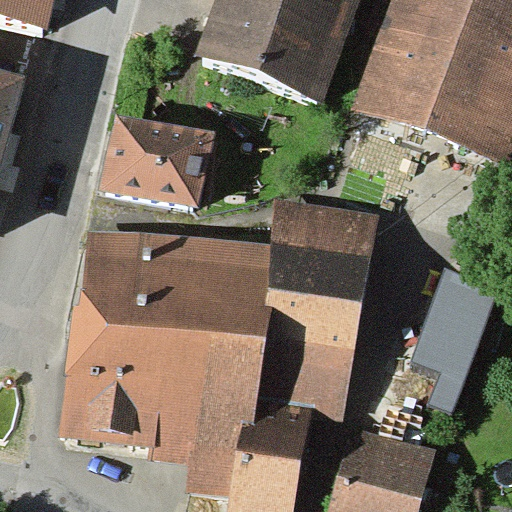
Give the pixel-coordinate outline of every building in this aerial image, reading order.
[(52,0),(0,0),(0,27),(44,37),(52,0)] [(223,0),(204,45),(309,89),(346,0),(223,0)] [(511,67),(511,0),(399,0),(363,101),(484,144),(511,67)] [(0,160),(21,84),(0,78),(0,160)] [(198,140),(115,125),(103,187),(186,203),(198,140)] [(255,262),(82,246),(63,447),(229,462),(234,401),(335,410),(352,225),(259,217),(255,262)] [(423,408),(447,417),(493,290),(439,271),(406,362),(435,373),(423,408)] [(280,511),(293,417),(243,410),(229,511),(280,511)] [(409,511),(422,456),(349,440),(332,511),(409,511)]
